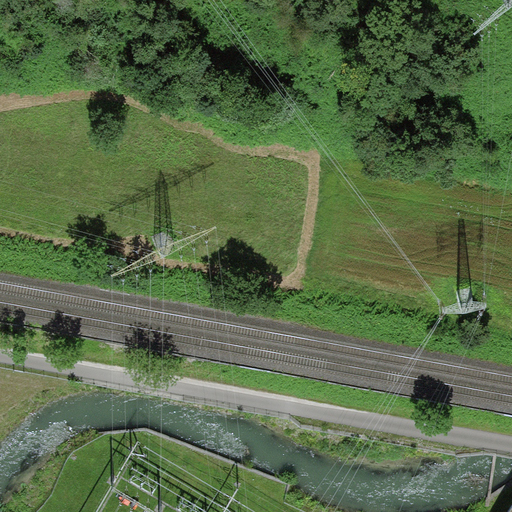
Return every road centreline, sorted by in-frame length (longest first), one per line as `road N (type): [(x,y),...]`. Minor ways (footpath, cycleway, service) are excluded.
road 1 (track): [(0,234),(511,334)]
road 2 (unclassified): [(0,358),(511,450)]
